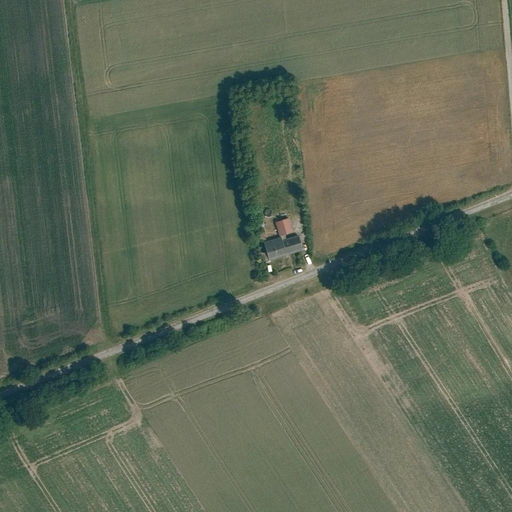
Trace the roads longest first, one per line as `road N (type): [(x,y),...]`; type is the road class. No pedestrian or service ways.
road 1 (residential): [(0,396),(511,193)]
road 2 (unknown): [(66,0),(106,354)]
